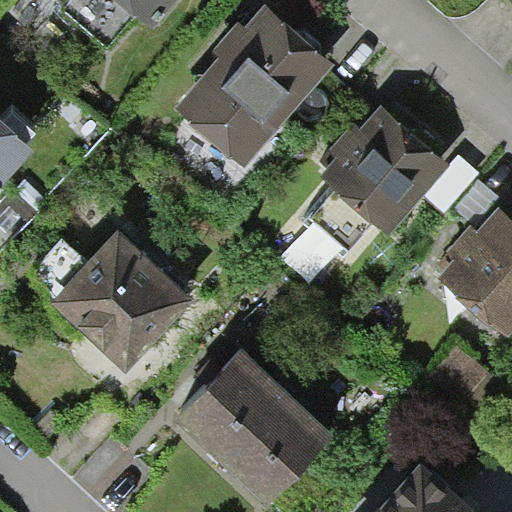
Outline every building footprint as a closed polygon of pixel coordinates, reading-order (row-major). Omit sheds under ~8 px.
[(125,0),(152,21),(168,0),(125,0)] [(264,0),(180,94),(246,152),(332,56),(268,0),(264,0)] [(511,0),(500,0),(483,22),(511,44),(511,0)] [(0,166),(39,125),(0,88),(0,166)] [(325,174),(391,222),(449,148),(383,97),(325,174)] [(326,198),(285,250),(321,277),(361,225),(326,198)] [(52,282),(131,353),(198,278),(120,207),(52,282)] [(437,275),(504,334),(511,325),(511,219),(498,207),(437,275)] [(270,484),(336,416),(244,328),(178,396),(270,484)] [(504,511),(425,439),(357,511),(504,511)]
